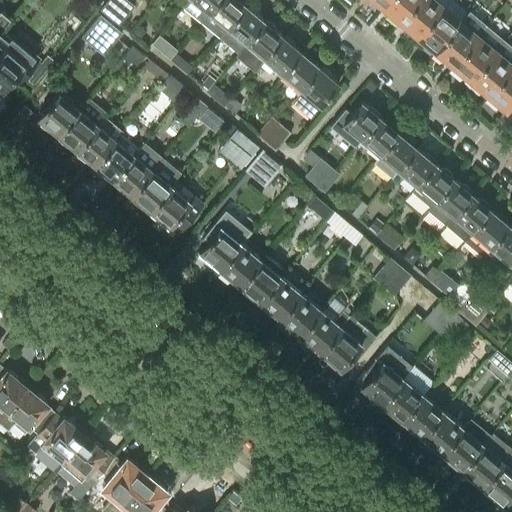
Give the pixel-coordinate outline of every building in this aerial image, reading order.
[(134,5),(127,0),(106,0),(100,8),(119,24),(134,5)] [(185,0),(181,4),(200,20),(215,0),(185,0)] [(244,3),(241,0),(215,0),(200,20),(217,35),(226,25),(244,3)] [(385,0),(382,5),(389,11),(388,14),(394,20),(398,18),(399,20),(415,0),(385,0)] [(437,0),(415,0),(399,20),(406,26),(406,29),(412,34),(415,33),(417,35),(443,4),(437,0)] [(263,18),(244,3),(226,25),(244,40),(263,18)] [(443,4),(417,35),(424,40),(423,44),(433,52),(460,18),(443,4)] [(0,27),(2,26),(9,17),(0,9),(0,27)] [(99,12),(81,34),(103,52),(121,30),(99,12)] [(282,34),(263,18),(244,40),(263,56),(282,34)] [(460,18),(433,52),(441,59),(444,57),(452,64),(477,33),(460,18)] [(16,81),(37,55),(2,26),(0,27),(0,85),(2,87),(10,76),(16,81)] [(168,57),(176,48),(160,33),(152,43),(168,57)] [(477,33),(452,64),(453,65),(453,68),(459,73),(462,72),(470,79),(496,48),(477,33)] [(300,49),(282,34),(263,56),(282,72),(300,49)] [(149,58),(131,43),(125,50),(144,65),(149,58)] [(511,61),(496,48),(470,79),(471,79),(470,83),(476,88),(480,87),(488,94),(511,64),(511,61)] [(319,65),(300,49),(282,72),(300,87),(319,65)] [(35,57),(26,69),(32,73),(27,79),(33,84),(39,77),(48,67),(40,61),(35,57)] [(168,74),(149,58),(144,65),(162,80),(168,74)] [(192,65),(183,58),(177,64),(187,72),(192,65)] [(511,64),(488,94),(488,98),(494,103),(497,102),(505,108),(511,101),(511,64)] [(319,103),(338,80),(319,65),(300,87),(290,99),(310,115),(319,103)] [(208,71),(199,81),(206,87),(214,77),(208,71)] [(186,89),(168,74),(162,80),(158,85),(176,100),(186,89)] [(58,90),(36,116),(57,133),(78,107),(58,90)] [(239,104),(230,96),(224,103),(234,111),(239,104)] [(360,137),(379,115),(360,99),(350,112),(344,107),(331,124),(355,144),(360,137)] [(192,109),(197,113),(205,104),(200,100),(192,109)] [(205,104),(197,113),(202,117),(210,108),(205,104)] [(78,107),(57,133),(75,148),(97,122),(78,107)] [(93,163),(119,132),(122,129),(103,114),(97,122),(75,148),(93,163)] [(270,115),(263,124),(281,139),(289,130),(270,115)] [(397,130),(379,115),(360,137),(379,152),(397,130)] [(224,117),(223,119),(219,124),(230,134),(236,127),(224,117)] [(281,139),(263,124),(256,132),(274,147),(281,139)] [(236,127),(230,134),(218,148),(229,158),(247,136),(236,127)] [(397,168),(416,146),(397,130),(379,152),(372,160),(391,176),(397,168)] [(112,178),(133,152),(138,147),(119,132),(93,163),(112,178)] [(247,136),(229,158),(240,167),(258,145),(247,136)] [(434,161),(416,146),(397,168),(415,183),(434,161)] [(254,176),(270,156),(261,148),(244,168),(254,176)] [(133,152),(112,178),(130,193),(152,168),(133,152)] [(263,184),(280,164),(270,156),(254,176),(263,184)] [(319,156),(312,165),(330,180),(337,172),(319,156)] [(429,205),(452,176),(434,161),(415,183),(410,189),(429,205)] [(305,173),(323,189),(330,180),(312,165),(305,173)] [(152,168),(130,193),(149,209),(170,183),(152,168)] [(445,223),(471,192),(452,176),(429,205),(426,207),(445,223)] [(194,193),(189,198),(178,189),(182,184),(175,178),(170,183),(149,209),(176,232),(203,201),(194,193)] [(313,193),(304,185),(298,191),(308,199),(313,193)] [(490,207),(471,192),(445,223),(464,239),(490,207)] [(332,208),(313,193),(308,199),(305,203),(323,219),(332,208)] [(357,202),(350,211),(357,217),(364,207),(357,202)] [(218,266),(240,240),(250,228),(224,207),(200,236),(205,240),(198,250),(218,266)] [(508,223),(490,207),(464,239),(482,254),(490,245),(508,223)] [(333,209),(325,219),(330,223),(338,213),(333,209)] [(353,226),(344,218),(338,225),(347,233),(353,226)] [(511,225),(508,223),(490,245),(511,263),(511,225)] [(363,234),(353,226),(347,233),(357,241),(363,234)] [(392,236),(387,242),(393,248),(399,241),(392,236)] [(240,240),(218,266),(238,283),(260,257),(240,240)] [(399,241),(393,248),(399,252),(405,246),(399,241)] [(389,256),(381,266),(401,283),(409,273),(389,256)] [(258,300),(280,274),(284,269),(274,261),(270,265),(260,257),(238,283),(258,300)] [(373,275),(393,292),(401,283),(381,266),(373,275)] [(430,268),(424,274),(430,279),(436,273),(430,268)] [(436,273),(430,279),(437,284),(442,278),(436,273)] [(280,274),(258,300),(278,316),(300,290),(280,274)] [(511,297),(511,276),(500,290),(511,299),(511,297)] [(472,289),(460,304),(457,308),(466,315),(481,296),(472,289)] [(300,290),(278,316),(298,333),(320,307),(300,290)] [(489,304),(481,296),(466,315),(474,322),(489,304)] [(440,299),(431,308),(451,325),(459,316),(440,299)] [(320,307),(298,333),(318,350),(340,323),(320,307)] [(431,308),(423,317),(443,335),(451,325),(431,308)] [(349,312),(340,323),(361,340),(348,356),(353,360),(375,334),(349,312)] [(460,316),(459,317),(455,321),(464,328),(468,323),(460,316)] [(348,356),(361,340),(340,323),(318,350),(339,367),(348,356)] [(494,347),(484,339),(479,346),(488,353),(494,347)] [(402,375),(412,363),(386,341),(376,354),(382,358),(360,384),(381,401),(402,375)] [(496,348),(488,356),(496,363),(503,355),(496,348)] [(0,416),(27,385),(17,377),(17,374),(11,369),(8,370),(0,362),(0,416)] [(401,418),(422,392),(429,384),(430,378),(412,363),(402,375),(381,401),(401,418)] [(36,392),(34,391),(27,385),(0,416),(0,421),(7,427),(12,421),(23,430),(28,424),(36,431),(53,410),(46,403),(47,402),(44,399),(44,396),(39,392),(36,392)] [(422,392),(401,418),(421,435),(442,408),(422,392)] [(442,408),(421,435),(440,451),(462,425),(442,408)] [(83,432),(76,426),(74,424),(74,421),(68,417),(65,417),(63,415),(61,417),(53,410),(36,431),(44,438),(39,443),(51,453),(55,447),(64,455),(83,432)] [(460,467),(482,441),(489,432),(469,416),(462,425),(440,451),(460,467)] [(93,439),(83,432),(64,455),(59,461),(80,478),(71,489),(79,496),(90,482),(112,456),(101,447),(101,444),(95,439),(93,439)] [(482,441),(460,467),(481,485),(502,458),(482,441)] [(501,501),(511,488),(511,451),(510,450),(502,458),(481,485),(501,501)] [(114,454),(112,456),(90,482),(99,489),(102,486),(112,494),(105,504),(114,511),(122,502),(146,473),(137,465),(137,462),(131,458),(128,458),(126,456),(122,461),(114,454)] [(155,480),(146,473),(122,502),(133,511),(160,511),(165,507),(157,500),(166,489),(163,487),(163,484),(158,480),(155,480)] [(12,500),(2,511),(3,511),(16,511),(21,507),(12,500)] [(26,501),(17,511),(34,511),(37,510),(26,501)] [(198,511),(188,503),(180,511),(198,511)]
